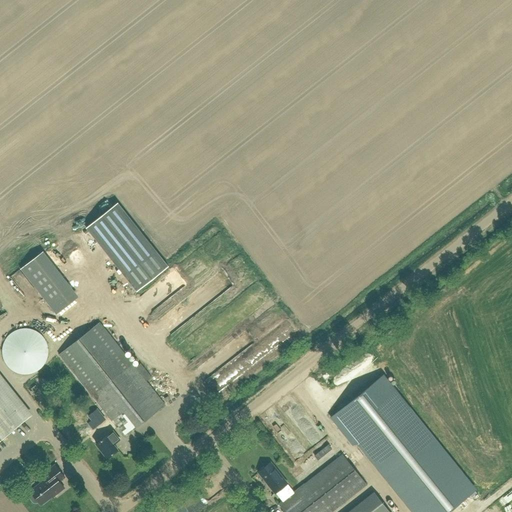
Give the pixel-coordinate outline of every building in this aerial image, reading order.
[(168,266),(118,203),(86,228),(136,291),(168,266)] [(172,293),(232,248),(222,235),(162,280),(172,293)] [(68,240),(56,246),(72,279),(84,273),(68,240)] [(79,297),(43,251),(20,269),(56,314),(79,297)] [(168,334),(200,311),(191,299),(159,323),(168,334)] [(100,323),(59,355),(125,437),(165,406),(100,323)] [(47,355),(48,352),(47,348),(46,344),(45,340),(41,335),(36,332),(33,330),(29,329),(25,329),(21,329),(17,330),(14,332),(9,335),(6,338),(4,342),(2,348),(2,352),(2,355),(3,359),(6,365),(9,368),(12,370),(17,373),(21,374),(25,374),(29,374),(33,373),(38,370),(41,368),(44,365),(46,359),(47,355)] [(197,354),(208,343),(198,332),(186,344),(197,354)] [(471,497),(476,493),(382,376),(331,418),(352,444),(357,441),(414,511),(445,511),(468,494),(471,497)] [(0,439),(26,419),(0,386),(0,439)] [(334,407),(340,401),(333,395),(327,401),(334,407)] [(283,402),(289,413),(295,410),(290,399),(283,402)] [(274,407),(263,416),(281,440),(293,431),(274,407)] [(96,444),(107,459),(118,450),(114,444),(120,439),(114,431),(107,436),(96,444)] [(332,511),(367,485),(342,454),(293,493),(287,484),(270,462),(258,472),(275,493),(279,490),(286,499),(279,504),(285,511),(332,511)] [(64,477),(55,465),(47,471),(50,475),(30,491),(32,494),(31,496),(30,497),(30,499),(33,502),(34,503),(36,503),(38,501),(40,505),(55,493),(56,494),(64,488),(59,482),(64,477)] [(389,511),(374,492),(348,511),(389,511)]
